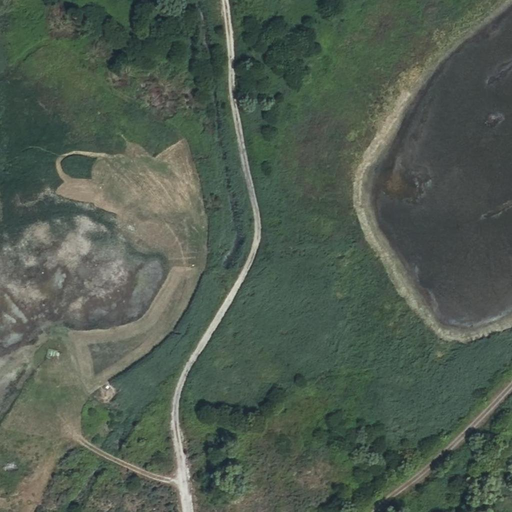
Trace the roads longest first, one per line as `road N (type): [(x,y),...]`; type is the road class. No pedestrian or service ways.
road 1 (track): [(188,511),(172,417),(182,377),(250,263),(258,227),(227,0)]
road 2 (track): [(395,511),(511,382)]
